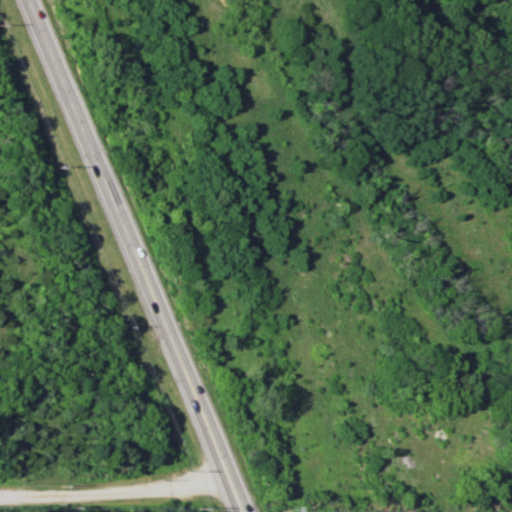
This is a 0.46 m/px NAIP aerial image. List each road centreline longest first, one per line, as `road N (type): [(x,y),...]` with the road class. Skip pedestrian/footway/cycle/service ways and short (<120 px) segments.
road 1 (primary): [(249,511),(28,0)]
road 2 (residential): [(0,494),(135,491),(233,473)]
